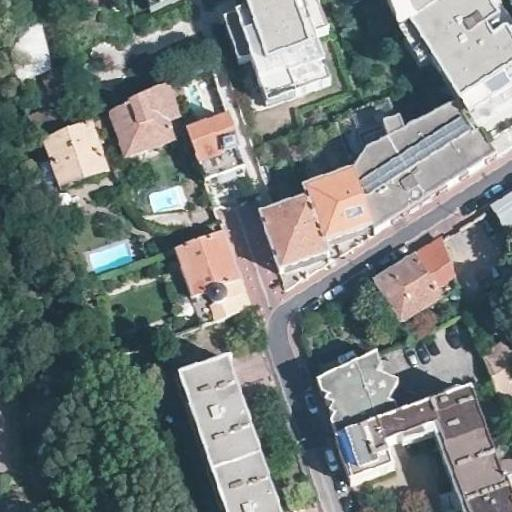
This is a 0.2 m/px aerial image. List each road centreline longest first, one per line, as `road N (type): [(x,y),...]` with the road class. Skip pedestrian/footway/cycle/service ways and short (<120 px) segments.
road 1 (unknown): [(117,511),(0,210)]
road 2 (residential): [(511,171),(276,321)]
road 3 (residential): [(276,321),(340,511)]
